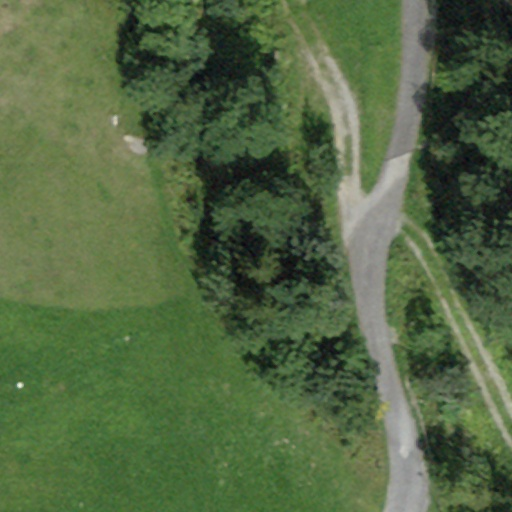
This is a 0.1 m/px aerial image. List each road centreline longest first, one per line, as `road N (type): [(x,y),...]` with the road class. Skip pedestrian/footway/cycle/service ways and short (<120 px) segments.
road 1 (track): [(399,511),(367,261),(410,130),(416,0)]
road 2 (track): [(367,261),(340,88),(300,0)]
road 3 (track): [(511,412),(390,196)]
